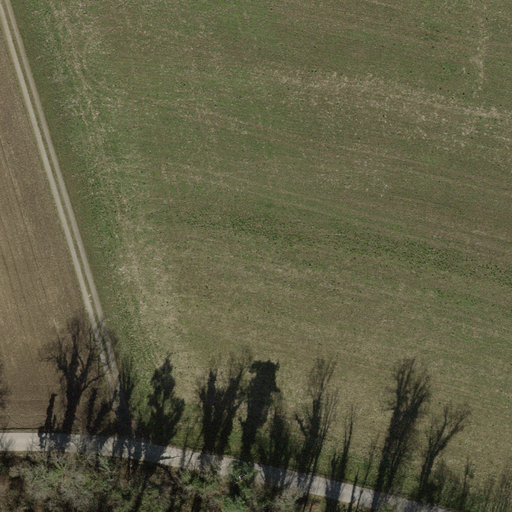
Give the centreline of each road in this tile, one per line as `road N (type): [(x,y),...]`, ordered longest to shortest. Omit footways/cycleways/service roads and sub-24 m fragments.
road 1 (track): [(7,0),(144,469)]
road 2 (unclassified): [(400,511),(325,493),(0,458)]
